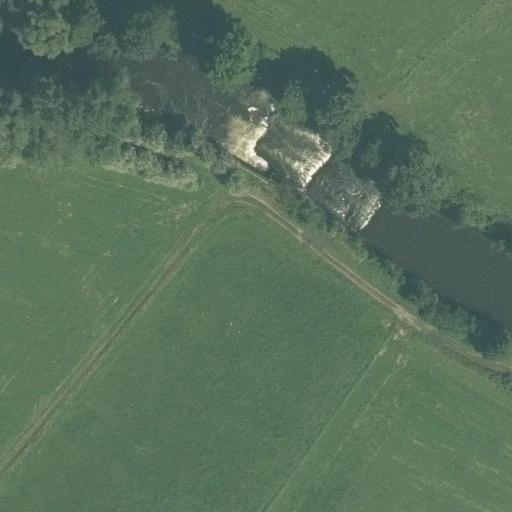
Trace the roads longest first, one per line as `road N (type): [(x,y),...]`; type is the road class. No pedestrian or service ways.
road 1 (track): [(0,490),(230,200),(444,351),(511,382)]
road 2 (track): [(230,200),(114,148),(0,125)]
